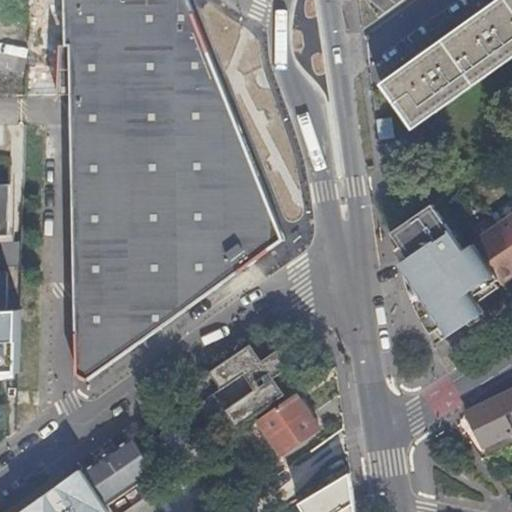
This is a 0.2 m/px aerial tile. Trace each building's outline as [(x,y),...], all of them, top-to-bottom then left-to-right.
[(61,0),(60,45),(56,45),(55,99),(66,99),(77,380),(89,382),(271,250),(260,235),(279,222),(220,77),(190,0),(61,0)] [(511,0),(499,0),(381,85),(413,130),(511,59),(511,0)] [(12,317),(9,241),(8,187),(0,187),(0,374),(19,374),(17,317),(12,317)] [(448,194),(442,198),(445,203),(452,199),(448,194)] [(433,204),(429,207),(447,231),(450,229),(433,204)] [(429,207),(391,233),(400,246),(395,249),(404,271),(407,279),(414,274),(420,282),(411,288),(428,330),(434,345),(483,313),(476,302),(473,297),(496,281),(498,280),(500,282),(511,273),(511,216),(464,250),(450,229),(447,231),(429,207)] [(271,250),(285,240),(280,224),(279,222),(260,235),(271,250)] [(407,279),(404,271),(405,275),(408,290),(413,303),(420,316),(428,330),(411,288),(407,279)] [(414,274),(407,279),(411,288),(420,282),(414,274)] [(496,281),(473,297),(476,302),(499,286),(496,281)] [(214,395),(238,428),(287,395),(275,379),(300,361),(288,345),(263,363),(251,347),(210,373),(221,390),(214,395)] [(511,386),(465,409),(476,433),(483,449),(511,436),(511,386)] [(308,418),(294,397),(261,420),(284,454),(320,428),(312,415),(308,418)] [(146,445),(168,475),(200,452),(178,422),(146,445)] [(83,471),(87,477),(102,466),(100,464),(117,453),(118,455),(136,443),(132,438),(83,471)] [(87,477),(106,507),(156,473),(136,443),(118,455),(117,453),(100,464),(102,466),(87,477)] [(238,463),(225,445),(209,456),(221,472),(231,465),(233,467),(238,463)] [(366,511),(361,474),(351,476),(305,500),(311,511),(366,511)] [(151,495),(158,506),(172,497),(164,486),(151,495)] [(151,511),(159,507),(158,506),(151,495),(149,497),(126,511),(151,511)]
